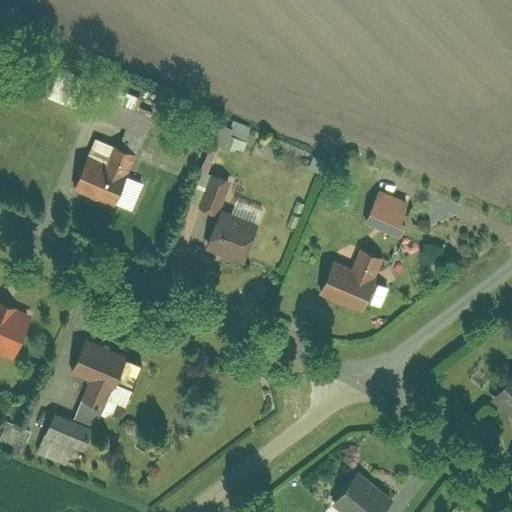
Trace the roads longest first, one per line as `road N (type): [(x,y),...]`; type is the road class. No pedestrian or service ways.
road 1 (residential): [(365,377),(0,224)]
road 2 (residential): [(186,511),(365,377)]
road 3 (residential): [(511,495),(365,377)]
road 4 (residential): [(365,377),(511,269)]
